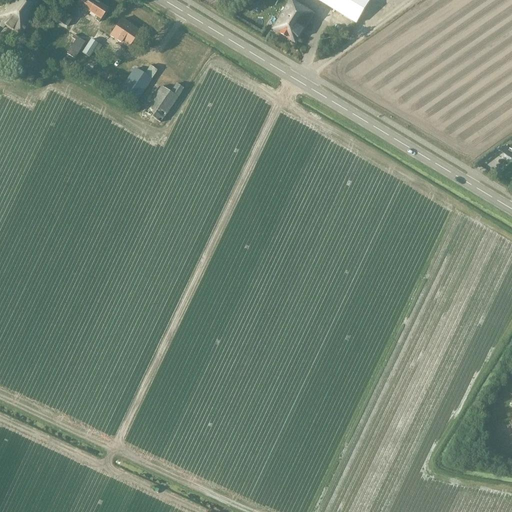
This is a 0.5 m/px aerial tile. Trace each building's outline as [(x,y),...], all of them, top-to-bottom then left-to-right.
[(18,36),(45,1),(43,0),(7,0),(2,8),(1,7),(0,7),(0,28),(1,29),(5,26),(18,36)] [(96,17),(94,20),(97,23),(107,9),(94,0),(77,0),(76,4),(96,17)] [(292,0),(289,0),(271,30),(295,44),(314,14),(307,9),(307,8),(292,0)] [(316,0),(356,24),(370,0),(316,0)] [(67,28),(72,19),(62,12),(56,21),(67,28)] [(121,18),(108,36),(119,44),(118,46),(123,50),(125,48),(127,49),(139,31),(121,18)] [(74,41),(65,54),(74,59),(84,42),(72,35),(70,39),(74,41)] [(101,46),(90,39),(80,53),(88,58),(92,52),(95,55),(101,46)] [(143,76),(134,70),(118,92),(134,103),(155,72),(148,67),(143,76)] [(160,88),(144,112),(159,122),(181,90),(175,85),(169,94),(160,88)] [(511,141),(511,143),(508,141),(498,148),(506,153),(508,149),(511,151),(511,141)] [(511,151),(508,149),(506,153),(503,156),(511,161),(511,151)]
